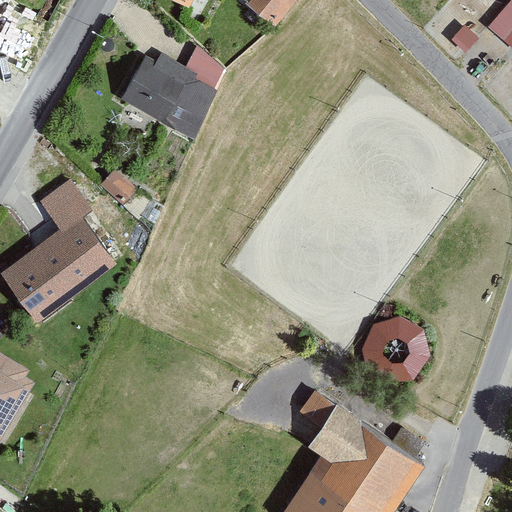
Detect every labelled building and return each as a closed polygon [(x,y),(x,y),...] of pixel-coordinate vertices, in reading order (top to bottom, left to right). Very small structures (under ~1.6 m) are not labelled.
[(299,0),(259,0),(254,6),(280,26),(299,0)] [(511,0),(508,0),(488,22),(511,44),(511,0)] [(466,22),(452,36),(466,50),(480,36),(466,22)] [(218,91),(155,53),(127,100),(163,122),(176,100),(203,116),(218,91)] [(124,196),(136,184),(115,164),(103,176),(124,196)] [(68,182),(42,199),(63,231),(3,270),(40,325),(125,269),(68,182)] [(411,377),(433,331),(379,306),(358,352),(411,377)] [(0,414),(25,379),(0,361),(0,414)] [(393,511),(428,466),(326,390),(309,413),(325,425),(314,440),(333,454),(291,510),(293,511),(393,511)]
